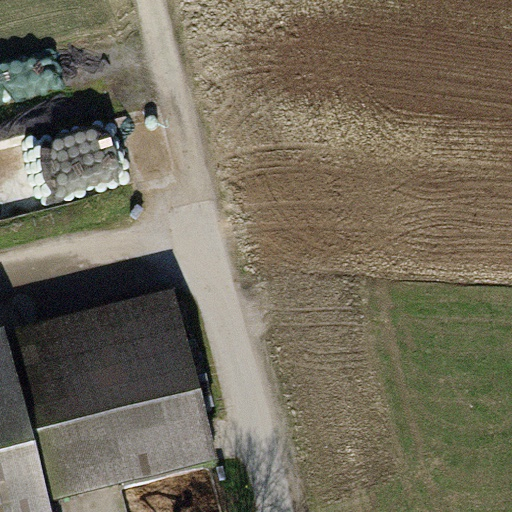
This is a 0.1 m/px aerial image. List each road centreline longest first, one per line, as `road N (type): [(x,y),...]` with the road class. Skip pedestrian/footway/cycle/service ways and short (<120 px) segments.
road 1 (track): [(277,511),(204,240)]
road 2 (track): [(149,0),(204,240)]
road 3 (track): [(0,285),(204,240)]
